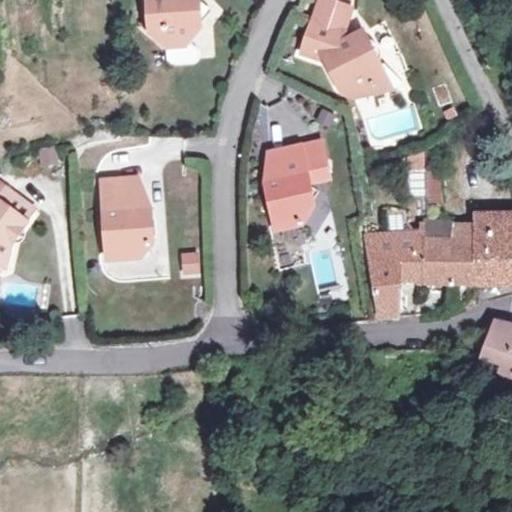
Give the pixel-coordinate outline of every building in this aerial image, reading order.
[(149,0),(150,12),(138,24),(166,48),(186,46),(201,30),(199,0),(149,0)] [(334,28),(309,22),(299,53),(326,61),(340,90),(355,94),(373,82),(379,64),(359,30),(347,37),(338,34),(334,28)] [(323,143),(303,147),(309,172),(306,177),(308,186),(331,181),(323,143)] [(303,147),(260,157),(266,184),(256,187),(267,233),(303,226),(313,210),(308,186),(306,177),(309,172),(303,147)] [(55,149),(40,152),(43,167),(58,164),(55,149)] [(445,202),(439,160),(429,171),(431,203),(445,202)] [(139,181),(103,183),(108,261),(139,260),(151,246),(148,210),(141,210),(139,181)] [(0,265),(4,268),(10,246),(35,211),(7,191),(0,185),(0,265)] [(465,224),(465,230),(465,242),(474,248),(472,284),(472,291),(458,309),(511,294),(511,284),(511,283),(511,219),(477,219),(476,224),(465,224)] [(465,230),(425,232),(424,282),(472,284),(474,248),(465,242),(465,230)] [(409,259),(409,281),(424,282),(425,232),(367,235),(382,318),(400,316),(400,281),(401,259),(409,259)] [(177,253),(179,278),(200,276),(198,251),(177,253)] [(400,281),(409,281),(409,259),(401,259),(400,281)] [(503,372),(511,375),(511,326),(499,323),(486,356),(497,359),(493,369),(503,372)] [(503,403),(511,382),(511,375),(503,372),(491,399),(503,403)] [(293,388),(278,389),(279,405),(293,405),(293,388)]
